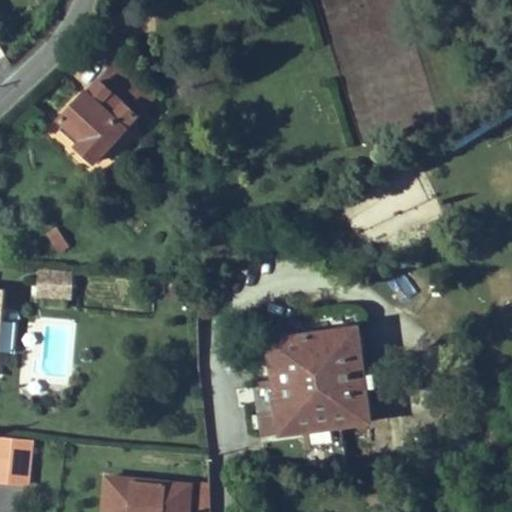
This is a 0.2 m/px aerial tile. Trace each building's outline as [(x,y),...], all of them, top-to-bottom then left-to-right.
[(117,62),(114,66),(152,100),(155,96),(117,62)] [(83,141),(77,147),(95,162),(152,100),(114,66),(89,93),(87,91),(61,120),(83,141)] [(355,243),(433,230),(423,168),(381,174),(384,192),(348,198),(355,243)] [(59,227),(43,234),(53,255),(69,248),(59,227)] [(41,270),(39,293),(72,296),(74,272),(41,270)] [(294,321),(312,319),(318,318),(317,308),(293,310),(294,321)] [(282,433),(370,421),(355,313),(334,316),(318,318),(312,319),(294,321),(269,324),(272,339),(269,339),(275,386),(284,385),(284,393),(276,394),(282,433)] [(284,393),(284,385),(275,386),(276,394),(284,393)] [(489,402),(490,418),(507,417),(509,417),(507,400),(489,402)] [(509,446),(507,417),(490,418),(492,447),(509,446)] [(0,436),(0,480),(11,482),(15,438),(0,436)] [(34,439),(15,438),(11,482),(29,484),(34,439)] [(492,447),(493,472),(510,472),(509,446),(492,447)] [(104,511),(189,511),(191,485),(107,476),(104,511)] [(200,481),(197,511),(211,511),(210,483),(200,481)]
